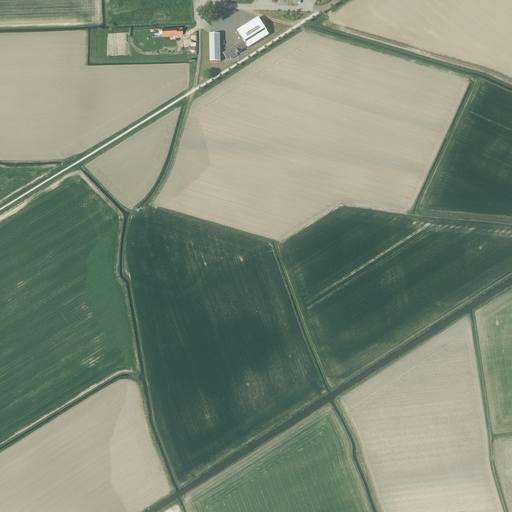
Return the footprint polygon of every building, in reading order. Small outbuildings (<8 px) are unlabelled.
[(237,31),(243,41),(247,47),(248,48),(269,35),(258,18),(237,31)] [(266,26),(268,30),(271,28),(273,33),(277,31),(272,20),(266,22),(267,25),(266,26)] [(162,37),(182,36),(182,29),(162,30),(162,37)] [(210,62),(221,61),(220,34),(209,34),(210,62)] [(184,37),(185,47),(190,46),(190,50),(196,50),(196,43),(191,43),(191,37),(184,37)] [(236,54),(236,55),(237,55),(241,52),(240,51),(247,47),(243,41),(223,54),(226,59),(230,57),(236,54)]
